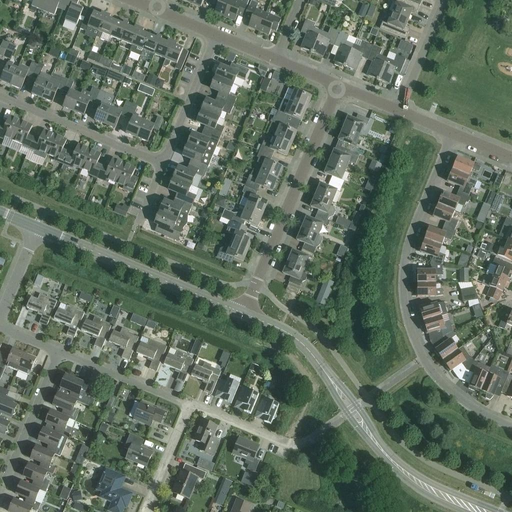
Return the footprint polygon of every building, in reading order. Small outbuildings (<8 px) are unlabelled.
[(33,0),(31,7),(42,11),(46,0),(33,0)] [(46,0),(42,11),(54,16),(57,8),(62,11),(66,0),(46,0)] [(75,0),(66,0),(62,11),(68,13),(64,20),(76,25),(83,9),(76,6),(78,1),(75,0)] [(210,0),(209,5),(216,8),(214,12),(224,17),(231,0),(210,0)] [(231,0),(224,17),(234,21),(237,15),(242,17),(248,0),(231,0)] [(396,3),(391,14),(408,21),(411,13),(416,15),(419,6),(405,0),(391,0),(391,1),(396,3)] [(258,31),(265,14),(256,10),(258,4),(251,1),(244,19),(250,22),(248,27),(258,31)] [(98,32),(106,15),(101,13),(100,15),(93,13),(90,20),(85,18),(80,29),(85,32),(87,27),(98,32)] [(265,14),(258,31),(268,35),(271,30),(276,32),(280,21),(265,14)] [(408,21),(391,14),(387,24),(382,22),(379,29),(405,40),(410,29),(405,27),(408,21)] [(98,32),(96,37),(100,39),(102,34),(110,37),(116,22),(109,19),(110,16),(106,15),(98,32)] [(310,53),(311,53),(320,31),(313,28),(315,24),(305,20),(300,33),(306,35),(300,48),(310,52),(310,53)] [(127,26),(127,27),(128,24),(123,22),(122,25),(116,22),(110,37),(121,41),(127,26)] [(133,29),(127,27),(127,26),(121,41),(132,46),(139,28),(134,26),(133,29)] [(143,50),(149,36),(142,33),(143,30),(139,28),(132,46),(129,51),(141,56),(143,50)] [(320,31),(311,53),(312,54),(312,53),(322,57),(328,44),(333,46),(339,32),(330,28),(327,34),(320,31)] [(343,66),(344,67),(354,45),(346,42),(348,36),(339,32),(333,46),(339,49),(334,62),(335,63),(334,65),(341,68),(342,66),(343,66)] [(160,40),(161,38),(157,36),(156,38),(149,36),(143,50),(154,55),(160,40)] [(167,43),(160,40),(154,55),(165,60),(172,42),(168,40),(167,43)] [(0,55),(3,57),(9,43),(2,41),(0,46),(0,55)] [(172,42),(165,60),(162,66),(165,67),(168,66),(170,62),(176,64),(183,50),(176,47),(177,44),(172,42)] [(354,45),(344,67),(345,67),(346,67),(355,71),(361,58),(367,60),(372,46),(363,42),(361,48),(354,45)] [(9,59),(15,46),(9,43),(3,57),(9,59)] [(372,62),(367,76),(376,80),(377,81),(387,58),(379,55),(382,50),(372,46),(367,60),(372,62)] [(102,56),(96,54),(90,52),(87,59),(98,64),(102,56)] [(387,58),(377,81),(378,81),(379,81),(388,85),(394,71),(400,74),(405,60),(396,56),(394,61),(387,58)] [(0,81),(10,86),(17,69),(11,67),(13,63),(8,61),(0,81)] [(38,62),(37,65),(32,79),(37,81),(31,94),(42,99),(51,76),(41,72),(44,64),(38,62)] [(26,76),(32,79),(37,65),(31,63),(28,70),(25,68),(25,67),(19,65),(17,69),(10,86),(20,90),(26,76)] [(120,73),(122,68),(111,63),(109,68),(120,73)] [(220,66),(215,77),(233,85),(241,88),(248,71),(235,65),(232,71),(220,66)] [(63,92),(68,80),(62,78),(61,80),(51,76),(42,99),(52,103),(57,89),(63,92)] [(221,99),(234,105),(236,99),(228,96),(233,85),(215,77),(210,89),(223,94),(221,99)] [(265,92),(270,81),(264,78),(259,90),(265,92)] [(73,112),(80,95),(70,91),(73,83),(68,80),(63,92),(68,94),(63,107),(73,112)] [(275,82),(273,90),(279,92),(281,84),(275,82)] [(288,88),(283,100),(306,109),(311,97),(288,88)] [(95,104),(100,91),(94,89),(91,96),(87,94),(85,98),(80,95),(73,112),(83,116),(89,102),(95,104)] [(111,108),(113,105),(111,104),(114,98),(113,96),(100,91),(95,104),(100,106),(94,120),(104,125),(111,108)] [(201,111),(219,118),(222,112),(229,115),(234,105),(221,99),(218,105),(206,99),(201,111)] [(275,117),(298,127),(306,109),(283,100),(275,117)] [(120,115),(126,118),(131,104),(126,102),(123,109),(119,107),(117,111),(111,108),(104,125),(115,129),(120,115)] [(136,138),(143,121),(137,119),(138,115),(134,114),(137,106),(131,104),(126,118),(131,120),(126,134),(136,138)] [(209,128),(207,133),(220,138),(224,127),(217,124),(219,118),(201,111),(196,122),(209,128)] [(343,129),(359,136),(364,124),(367,125),(369,120),(357,115),(355,120),(347,117),(343,129)] [(275,138),(291,144),(298,127),(275,117),(274,116),(271,122),(275,124),(274,128),(278,130),(275,138)] [(12,141),(20,121),(9,117),(6,125),(0,122),(0,138),(1,138),(1,136),(12,141)] [(143,121),(136,138),(147,142),(153,129),(158,131),(163,120),(157,117),(154,126),(143,121)] [(20,121),(12,141),(23,145),(22,148),(29,150),(34,136),(29,134),(32,126),(20,121)] [(359,136),(343,129),(336,146),(347,150),(355,153),(357,148),(354,147),(359,136)] [(34,136),(29,150),(34,153),(33,155),(45,160),(47,155),(55,136),(43,131),(40,139),(34,136)] [(192,133),(187,145),(213,155),(220,138),(207,133),(204,138),(192,133)] [(55,136),(47,155),(58,160),(57,162),(63,164),(69,151),(63,148),(66,140),(55,136)] [(286,156),(291,144),(275,138),(272,144),(263,141),(259,152),(271,157),(274,151),(286,156)] [(81,169),(89,150),(78,145),(74,153),(69,151),(63,164),(69,167),(70,165),(81,169)] [(213,155),(187,145),(182,156),(195,162),(193,167),(206,172),(213,155)] [(359,155),(355,153),(347,150),(336,146),(329,162),(345,169),(348,162),(355,165),(359,155)] [(97,179),(103,165),(97,162),(101,155),(89,150),(81,169),(92,174),(91,176),(97,179)] [(269,162),(271,157),(259,152),(256,158),(258,158),(257,163),(263,165),(260,173),(277,180),(282,168),(269,162)] [(452,170),(469,177),(472,169),(478,172),(480,167),(457,158),(456,158),(454,162),(455,163),(452,170)] [(103,165),(97,179),(104,181),(104,179),(115,184),(124,164),(112,159),(109,167),(103,165)] [(368,169),(378,173),(381,164),(372,160),(368,169)] [(330,182),(341,187),(343,182),(341,180),(345,169),(329,162),(324,174),(332,177),(330,182)] [(124,164),(115,184),(126,188),(126,190),(132,193),(138,179),(132,177),(135,169),(124,164)] [(206,172),(193,167),(190,172),(178,167),(173,179),(191,186),(196,175),(203,178),(206,172)] [(460,187),(457,192),(468,197),(473,186),(475,187),(477,180),(469,177),(452,170),(449,177),(448,177),(446,181),(447,182),(460,187)] [(491,171),(487,181),(493,184),(497,173),(491,171)] [(277,180),(260,173),(258,179),(249,176),(244,187),(257,192),(259,186),(272,192),(277,180)] [(497,175),(492,186),(499,189),(503,178),(497,175)] [(179,201),(192,206),(199,189),(191,186),(173,179),(168,190),(181,195),(179,201)] [(339,192),(341,187),(330,182),(327,187),(320,184),(315,196),(331,203),(336,191),(339,192)] [(257,192),(244,187),(242,193),(244,194),(242,198),(249,201),(246,208),(262,215),(267,203),(255,198),(257,192)] [(441,197),(438,205),(454,212),(457,204),(464,207),(466,203),(468,203),(468,201),(470,198),(468,197),(457,192),(455,198),(443,193),(441,193),(440,197),(441,197)] [(327,220),(328,218),(333,217),(335,212),(333,207),(330,206),(331,203),(315,196),(310,207),(318,210),(316,216),(327,220)] [(164,201),(159,212),(187,224),(187,216),(192,206),(179,201),(176,206),(164,201)] [(116,205),(113,212),(125,216),(129,207),(123,204),(121,207),(116,205)] [(483,204),(481,209),(488,212),(490,207),(483,204)] [(454,212),(438,205),(435,212),(433,212),(432,216),(433,217),(445,222),(443,227),(454,231),(458,222),(451,219),(454,212)] [(220,218),(230,222),(242,227),(245,222),(257,227),(262,215),(246,208),(243,214),(241,213),(233,213),(224,209),(220,218)] [(187,224),(159,212),(154,224),(157,225),(154,231),(177,241),(182,229),(187,224)] [(301,229),(318,236),(322,224),(325,226),(327,220),(316,216),(314,221),(306,217),(301,229)] [(234,236),(231,243),(247,250),(252,238),(245,235),(247,229),(242,227),(230,222),(227,228),(229,229),(227,233),(234,236)] [(477,222),(474,228),(480,231),(482,224),(477,222)] [(454,231),(443,227),(441,232),(429,228),(427,228),(426,232),(427,233),(424,240),(441,246),(444,239),(450,241),(452,236),(454,237),(456,232),(454,231)] [(318,236),(301,229),(296,241),(304,244),(302,249),(313,254),(316,248),(319,245),(322,238),(318,236)] [(441,246),(424,240),(422,248),(420,247),(419,252),(420,252),(433,257),(430,264),(442,266),(445,256),(438,253),(441,246)] [(511,241),(508,240),(504,250),(499,248),(496,255),(511,261),(511,241)] [(247,250),(231,243),(228,250),(223,248),(220,249),(216,258),(228,262),(230,257),(242,262),(247,250)] [(484,251),(491,253),(494,247),(486,245),(484,251)] [(313,254),(302,249),(300,254),(292,251),(287,262),(304,269),(309,258),(311,259),(313,254)] [(479,251),(477,257),(483,259),(485,253),(479,251)] [(497,267),(493,277),(508,283),(511,274),(511,273),(503,269),(506,263),(495,258),(492,265),(497,267)] [(304,269),(287,262),(282,274),(290,277),(288,282),(300,287),(305,281),(306,278),(305,274),(302,273),(304,269)] [(442,266),(430,264),(430,271),(417,271),(416,271),(416,276),(417,276),(417,284),(435,284),(435,276),(442,276),(442,266)] [(508,283),(493,277),(486,274),(482,284),(489,287),(485,296),(497,301),(501,292),(502,292),(504,287),(507,288),(509,283),(508,283)] [(435,284),(417,284),(417,292),(416,292),(416,297),(417,297),(435,297),(442,296),(441,290),(435,291),(435,284)] [(297,295),(299,290),(288,285),(286,290),(297,295)] [(460,290),(461,296),(475,294),(472,288),(460,290)] [(81,293),(79,299),(90,304),(92,298),(81,293)] [(475,294),(461,296),(462,303),(477,300),(475,294)] [(37,300),(31,297),(26,308),(42,315),(39,324),(46,327),(57,302),(39,295),(37,300)] [(423,322),(440,316),(438,310),(445,309),(444,303),(436,304),(419,309),(420,309),(418,310),(420,314),(421,314),(423,322)] [(66,335),(74,338),(84,313),(67,306),(65,311),(58,308),(53,320),(70,326),(66,335)] [(511,311),(508,320),(502,318),(498,328),(504,330),(506,324),(511,326),(511,311)] [(440,330),(442,337),(452,332),(449,321),(442,323),(440,316),(423,322),(426,329),(424,330),(426,334),(427,334),(440,330)] [(86,320),(81,331),(97,338),(94,346),(101,349),(111,327),(100,322),(101,320),(94,317),(92,322),(86,320)] [(113,331),(108,342),(125,349),(121,358),(129,361),(138,338),(127,333),(128,331),(121,329),(119,334),(113,331)] [(452,332),(442,337),(446,343),(435,350),(434,351),(437,355),(438,354),(443,361),(457,351),(450,340),(455,336),(452,332)] [(141,342),(136,354),(152,360),(149,369),(156,372),(166,347),(149,340),(147,345),(141,342)] [(196,340),(190,354),(196,356),(201,343),(196,340)] [(17,371),(24,354),(12,350),(5,367),(17,371)] [(168,354),(163,365),(180,372),(176,380),(184,384),(193,361),(183,356),(183,354),(177,351),(175,356),(168,354)] [(457,351),(443,361),(447,367),(446,368),(449,372),(450,371),(461,364),(466,371),(473,361),(466,352),(461,356),(457,351)] [(24,354),(17,371),(29,376),(36,359),(24,354)] [(473,361),(466,371),(474,374),(468,389),(474,391),(475,389),(481,391),(487,375),(490,368),(473,361)] [(195,365),(191,376),(207,383),(203,392),(211,395),(221,372),(210,368),(211,366),(204,363),(202,368),(195,365)] [(251,364),(249,370),(255,373),(258,367),(251,364)] [(490,368),(487,375),(481,391),(486,393),(485,395),(485,398),(490,400),(492,397),(492,396),(493,396),(498,384),(503,386),(508,375),(509,373),(491,366),(490,368)] [(511,376),(508,375),(503,386),(501,393),(507,395),(506,397),(511,399),(511,376)] [(70,399),(76,402),(91,407),(94,400),(85,396),(86,393),(81,391),(84,384),(65,376),(58,394),(71,399),(70,399)] [(221,380),(215,394),(225,398),(224,401),(231,404),(239,384),(228,380),(227,383),(221,380)] [(18,390),(10,387),(6,397),(18,402),(20,396),(16,394),(18,390)] [(26,388),(23,395),(29,398),(32,390),(26,388)] [(241,391),(235,405),(245,409),(243,412),(250,414),(258,394),(248,390),(246,393),(241,391)] [(0,413),(12,418),(16,406),(12,404),(13,400),(0,394),(0,413)] [(63,417),(69,419),(75,422),(79,411),(73,409),(76,402),(70,399),(71,399),(58,394),(53,405),(66,411),(63,417)] [(111,410),(116,398),(111,396),(106,407),(111,410)] [(261,401),(255,415),(265,419),(264,422),(270,425),(273,420),(277,418),(275,414),(279,405),(268,400),(267,403),(261,401)] [(140,403),(133,419),(150,426),(153,420),(160,423),(165,413),(156,409),(156,410),(140,403)] [(56,435),(67,439),(72,428),(66,426),(69,419),(63,417),(50,411),(45,423),(48,424),(45,430),(56,434),(56,435)] [(109,412),(105,421),(111,423),(115,415),(109,412)] [(0,433),(4,435),(9,424),(0,419),(0,433)] [(201,420),(193,440),(202,444),(199,450),(212,456),(218,442),(211,439),(217,427),(201,420)] [(102,424),(98,432),(105,435),(108,426),(102,424)] [(48,452),(54,455),(60,457),(67,439),(56,435),(56,434),(45,430),(43,429),(38,441),(51,446),(48,452)] [(126,459),(146,467),(152,453),(141,448),(143,441),(129,435),(124,448),(129,451),(126,459)] [(259,446),(239,438),(232,454),(250,461),(247,469),(254,473),(259,462),(253,459),(259,446)] [(41,470),(47,473),(52,475),(55,469),(49,466),(54,455),(48,452),(35,447),(31,459),(43,464),(41,470)] [(199,458),(196,466),(211,472),(214,464),(199,458)] [(206,473),(184,464),(181,471),(180,471),(171,493),(189,500),(198,479),(203,481),(206,473)] [(33,488),(39,490),(45,493),(49,482),(44,480),(47,473),(41,470),(28,465),(23,476),(36,482),(33,488)] [(125,507),(130,495),(118,490),(123,478),(106,471),(99,486),(105,488),(101,497),(113,502),(110,510),(114,511),(120,511),(123,506),(125,507)] [(225,480),(215,504),(222,507),(232,482),(225,480)] [(26,506),(32,508),(38,510),(40,504),(35,502),(39,490),(33,488),(21,482),(16,494),(29,500),(26,506)] [(74,493),(72,495),(73,502),(81,500),(80,492),(74,493)] [(30,511),(32,508),(26,506),(13,500),(8,511),(30,511)] [(247,511),(250,506),(236,500),(231,511),(247,511)] [(76,503),(73,509),(80,511),(82,506),(76,503)]
